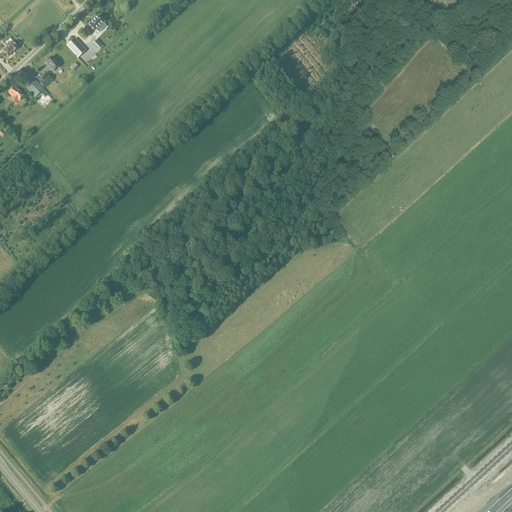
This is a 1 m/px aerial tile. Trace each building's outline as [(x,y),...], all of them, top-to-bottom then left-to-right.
[(105,22),(99,16),(90,25),(95,31),(96,30),(99,33),(106,26),(103,24),(105,22)] [(78,58),(86,51),(75,39),(68,46),(78,58)] [(99,50),(102,47),(97,41),(93,44),(99,50)] [(6,49),(3,51),(6,54),(8,57),(11,54),(13,52),(14,53),(16,51),(17,49),(18,48),(17,47),(16,45),(15,44),(14,45),(13,43),(13,42),(12,43),(11,42),(9,44),(7,46),(8,46),(8,47),(6,49)] [(46,62),(54,72),(60,66),(52,57),(46,62)] [(75,63),(70,68),(74,71),(79,67),(75,63)] [(48,76),(40,83),(44,88),(53,81),(48,76)] [(34,81),(27,87),(37,97),(44,90),(35,80),(34,81)] [(13,87),(8,94),(13,97),(11,100),(17,104),(19,101),(19,102),(24,94),(13,87)]
